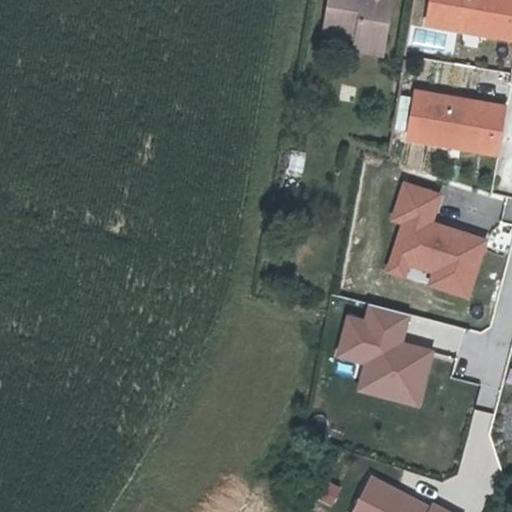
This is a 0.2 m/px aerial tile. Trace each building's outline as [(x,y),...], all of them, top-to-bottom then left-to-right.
[(333,0),(328,29),(360,34),(387,40),(394,0),(333,0)] [(511,41),(511,0),(425,0),(421,26),(511,41)] [(414,58),(462,65),(467,38),(418,31),(414,58)] [(360,34),(358,46),(385,51),(387,40),(360,34)] [(462,65),(511,71),(511,43),(467,38),(462,65)] [(401,139),(495,157),(506,103),(412,85),(401,139)] [(383,272),(470,296),(487,235),(432,220),(440,190),(399,179),(388,219),(396,222),(383,272)] [(360,363),(353,392),(419,407),(433,347),(402,340),(408,312),(365,302),(362,315),(344,311),(334,356),(360,363)] [(453,511),(367,473),(348,511),(453,511)] [(331,506),(341,486),(324,478),(315,499),(331,506)]
